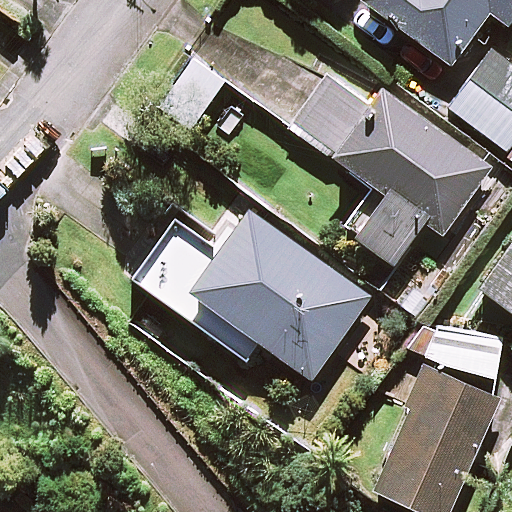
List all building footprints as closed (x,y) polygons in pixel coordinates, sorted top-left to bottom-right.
[(511,26),(511,0),(364,0),(363,3),(452,68),(490,16),(509,30),(511,26)] [(511,148),(511,71),(491,56),(451,110),(508,153),(511,148)] [(373,111),(328,78),(291,128),(387,199),(356,241),(394,268),(425,226),(443,239),(492,171),(386,93),(373,111)] [(371,301),(248,212),(218,254),(179,227),(138,285),(247,364),(260,345),(312,383),(371,301)] [(511,241),(478,289),(511,313),(511,241)] [(503,343),(437,326),(427,363),(494,380),(503,343)] [(451,511),(500,402),(428,371),(374,493),(416,511),(451,511)]
